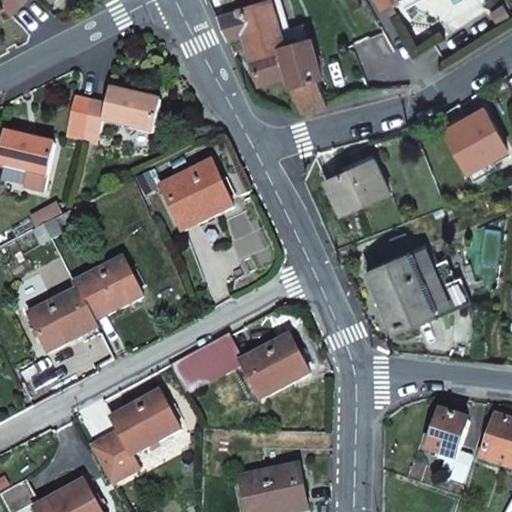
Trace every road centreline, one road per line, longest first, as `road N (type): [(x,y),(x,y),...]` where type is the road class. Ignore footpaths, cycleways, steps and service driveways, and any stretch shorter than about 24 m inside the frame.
road 1 (residential): [(316,269),(0,438)]
road 2 (residential): [(511,44),(421,100),(250,135)]
road 3 (residential): [(0,86),(172,0)]
road 4 (residential): [(250,135),(184,0)]
road 5 (residential): [(316,269),(250,135)]
road 6 (residential): [(364,367),(511,383)]
road 7 (residential): [(364,367),(357,511)]
